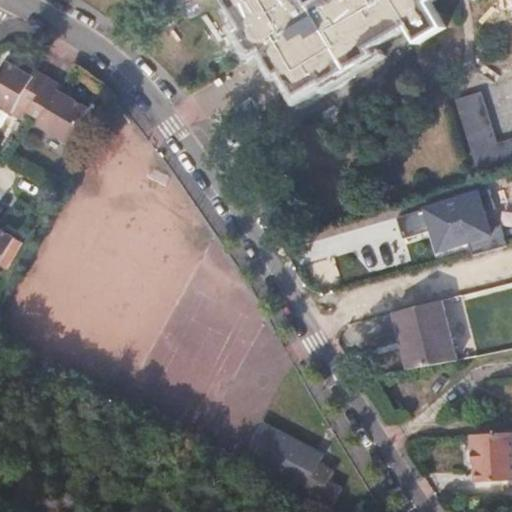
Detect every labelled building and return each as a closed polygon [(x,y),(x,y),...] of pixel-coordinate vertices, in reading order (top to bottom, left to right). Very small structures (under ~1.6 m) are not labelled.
[(227,0),(243,26),(239,30),(255,57),(264,52),(279,76),(283,73),(299,99),(323,85),(325,87),(379,56),(376,51),(413,29),(422,44),(448,29),(432,3),(437,0),(436,0),(321,0),(313,5),(309,0),(227,0)] [(29,115),(49,81),(35,73),(33,79),(6,64),(0,74),(0,106),(13,114),(17,108),(29,115)] [(63,89),(49,81),(29,115),(43,123),(40,129),(69,145),(89,110),(60,94),(63,89)] [(457,104),(483,180),(511,169),(511,141),(501,145),(484,95),(457,104)] [(477,191),(421,207),(435,253),(491,237),(477,191)] [(0,265),(14,240),(0,231),(0,265)] [(399,311),(409,370),(458,361),(447,299),(399,311)] [(7,323),(18,329),(29,308),(18,302),(7,323)] [(18,329),(41,341),(61,352),(72,331),(29,308),(18,329)] [(35,354),(41,341),(18,329),(12,342),(35,354)] [(511,433),(473,435),(473,449),(470,449),(466,453),(467,461),(471,465),(474,465),(474,483),(477,482),(511,480),(511,433)] [(282,436),(263,471),(340,511),(353,485),(340,478),(345,468),(282,436)]
